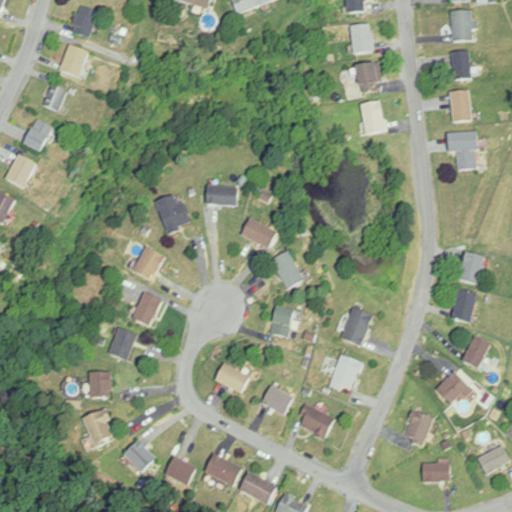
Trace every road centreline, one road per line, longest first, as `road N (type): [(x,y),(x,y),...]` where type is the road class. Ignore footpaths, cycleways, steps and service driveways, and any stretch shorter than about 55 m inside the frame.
road 1 (residential): [(404,0),(429,273),(354,487)]
road 2 (residential): [(213,305),(188,381),(198,408),(211,417),(407,511),(511,503)]
road 3 (residential): [(45,0),(0,112)]
